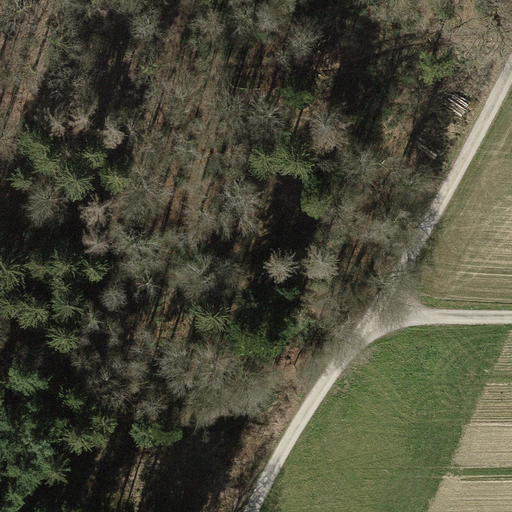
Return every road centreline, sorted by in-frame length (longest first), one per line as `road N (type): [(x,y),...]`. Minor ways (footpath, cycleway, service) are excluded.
road 1 (track): [(252,511),(372,315),(511,56)]
road 2 (track): [(372,315),(511,317)]
